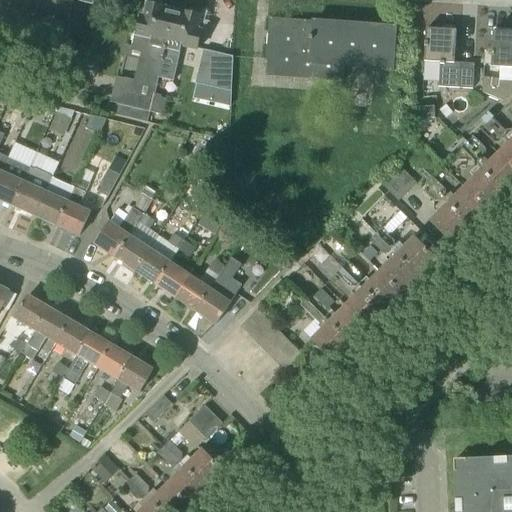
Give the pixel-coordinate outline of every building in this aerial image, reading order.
[(70,18),(74,2),(92,6),(93,0),(0,0),(3,1),(1,10),(35,18),(37,10),(70,18)] [(151,114),(155,95),(158,80),(173,12),(165,10),(166,7),(149,3),(145,19),(139,18),(134,38),(131,48),(124,46),(121,57),(138,62),(133,82),(124,79),(124,80),(116,78),(110,104),(118,106),(115,116),(147,124),(150,114),(151,114)] [(173,12),(158,80),(173,84),(182,48),(198,53),(203,34),(198,33),(202,17),(186,13),(185,15),(173,12)] [(393,73),(396,28),(269,19),(266,62),(266,78),(272,78),(343,83),(344,69),(376,72),(393,73)] [(474,65),(454,64),(456,32),(427,30),(424,62),(440,63),(438,88),(472,90),(474,65)] [(511,93),(511,31),(494,30),(491,68),(500,69),(500,81),(483,79),(482,94),(502,102),(511,93)] [(215,89),(217,55),(203,51),(195,85),(215,89)] [(391,90),(393,73),(376,72),(375,88),(391,90)] [(47,95),(53,82),(39,77),(33,89),(47,95)] [(0,105),(4,107),(7,101),(13,90),(0,84),(0,105)] [(13,90),(7,101),(22,107),(27,95),(13,90)] [(155,95),(151,114),(163,117),(167,101),(161,99),(161,97),(155,95)] [(53,109),(41,107),(40,115),(52,117),(53,109)] [(439,111),(446,119),(452,115),(445,107),(439,111)] [(434,108),(413,109),(413,121),(434,119),(434,108)] [(72,120),(63,116),(57,113),(49,131),(64,138),(72,120)] [(106,121),(91,117),(85,130),(99,136),(106,121)] [(499,144),(506,137),(506,132),(493,119),(481,131),(494,143),(499,144)] [(479,162),(484,167),(463,188),(488,212),(511,188),(511,168),(498,154),(491,160),(487,156),(486,152),(473,139),(461,150),(474,162),(479,162)] [(511,168),(511,139),(498,154),(511,168)] [(213,145),(205,141),(196,158),(203,162),(213,145)] [(107,199),(126,164),(115,157),(96,192),(107,199)] [(0,202),(11,207),(29,168),(8,159),(0,174),(0,202)] [(34,218),(52,179),(29,168),(11,207),(34,218)] [(416,185),(400,168),(391,177),(407,194),(416,185)] [(391,177),(382,186),(398,202),(407,194),(391,177)] [(57,228),(79,180),(78,179),(73,188),(52,179),(34,218),(57,228)] [(463,188),(452,199),(433,179),(420,191),(433,204),(448,204),(429,222),(454,246),(488,212),(463,188)] [(79,238),(91,213),(80,208),(90,185),(79,180),(57,228),(79,238)] [(379,190),(356,213),(362,220),(386,197),(379,190)] [(109,222),(109,223),(93,246),(114,260),(143,217),(144,215),(152,201),(143,195),(120,229),(109,222)] [(134,273),(149,250),(140,243),(154,223),(144,215),(143,217),(114,260),(134,273)] [(188,222),(178,237),(175,235),(168,245),(178,251),(185,241),(195,227),(188,222)] [(382,229),(381,230),(369,242),(389,262),(379,273),(403,297),(437,263),(413,238),(402,249),(382,229)] [(188,258),(193,251),(195,248),(185,241),(178,251),(188,258)] [(369,261),(377,254),(370,247),(363,255),(369,261)] [(170,264),(149,250),(134,273),(154,287),(170,264)] [(223,271),(226,267),(215,260),(208,271),(218,278),(223,271)] [(242,286),(232,279),(240,268),(230,261),(226,267),(223,271),(218,278),(209,291),(194,313),(215,327),(231,304),(230,303),(242,286)] [(379,273),(367,284),(366,286),(361,281),(362,277),(348,263),(335,276),(349,289),(356,289),(359,292),(345,307),(369,331),(403,297),(379,273)] [(174,300),(189,277),(170,264),(154,287),(174,300)] [(194,313),(209,291),(189,277),(174,300),(194,313)] [(0,312),(10,293),(0,287),(0,312)] [(301,309),(322,330),(311,341),(335,365),(369,331),(345,307),(336,316),(330,310),(335,304),(321,290),(301,309)] [(35,332),(49,309),(28,297),(13,321),(35,332)] [(56,345),(70,321),(49,309),(35,332),(27,345),(22,355),(32,361),(46,338),(56,345)] [(267,320),(258,311),(240,328),(249,337),(267,320)] [(267,320),(249,337),(258,346),(275,329),(267,320)] [(90,334),(70,321),(56,345),(77,356),(90,334)] [(275,329),(258,346),(267,355),(284,338),(275,329)] [(77,356),(69,370),(63,380),(74,385),(87,363),(97,369),(111,346),(90,334),(77,356)] [(284,338),(267,355),(275,364),(293,347),(284,338)] [(22,355),(27,345),(16,339),(10,348),(22,355)] [(131,358),(111,346),(97,369),(117,381),(131,358)] [(293,347),(275,364),(284,373),(301,356),(293,347)] [(120,400),(127,388),(139,395),(154,371),(131,358),(117,381),(118,382),(111,395),(106,404),(104,406),(115,413),(122,401),(120,400)] [(59,387),(63,380),(69,370),(58,364),(48,380),(59,387)] [(99,388),(93,397),(106,404),(111,395),(109,394),(99,388)] [(172,405),(163,396),(146,415),(154,423),(172,405)] [(204,406),(189,422),(198,431),(213,415),(204,406)] [(213,415),(198,431),(206,439),(221,423),(213,415)] [(194,451),(206,439),(198,431),(189,422),(177,434),(194,451)] [(81,443),(84,438),(87,432),(77,426),(70,437),(81,443)] [(81,443),(79,446),(87,451),(92,444),(84,438),(81,443)] [(170,442),(157,454),(170,467),(177,467),(178,467),(174,471),(177,475),(167,485),(192,509),(203,498),(214,486),(225,475),(201,451),(192,460),(189,457),(189,456),(183,461),(182,460),(182,455),(170,442)] [(511,511),(511,459),(508,460),(455,462),(456,511),(511,511)] [(136,476),(124,488),(137,501),(143,500),(144,501),(140,506),(144,509),(140,511),(189,511),(192,509),(167,485),(159,494),(155,490),(151,495),(148,492),(148,487),(136,476)] [(105,510),(107,511),(114,511),(118,509),(112,503),(105,510)]
